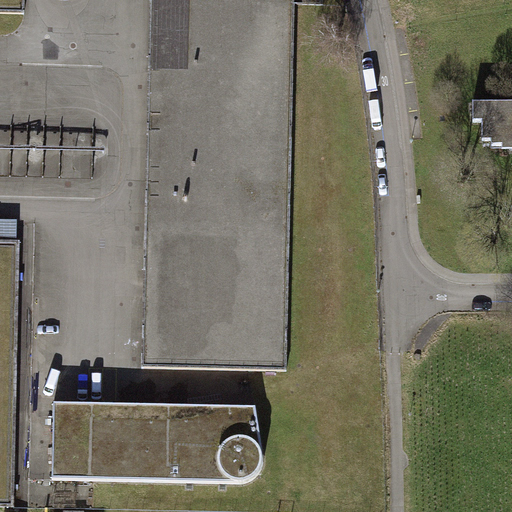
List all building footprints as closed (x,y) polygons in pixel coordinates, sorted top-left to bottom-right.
[(24,0),(0,0),(0,10),(24,11),(24,0)] [(289,0),(144,0),(137,369),(281,372),(289,0)] [(511,112),(491,112),(491,106),(488,106),(488,103),(468,103),(468,122),(478,122),(478,140),(486,140),(486,146),(511,146),(511,112)] [(19,242),(0,241),(0,507),(13,507),(19,242)] [(258,407),(54,402),(53,479),(245,485),(254,482),(261,475),(265,466),(266,455),(258,407)]
